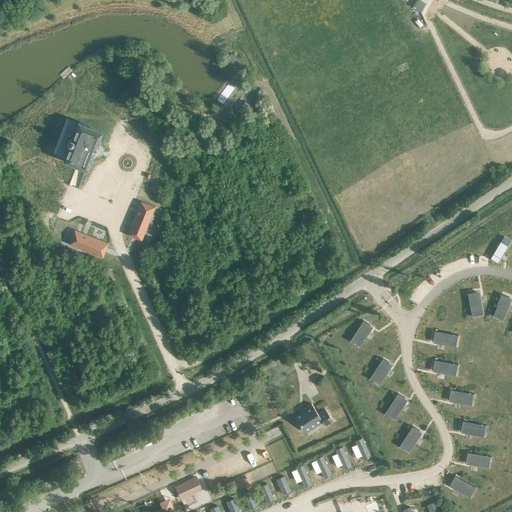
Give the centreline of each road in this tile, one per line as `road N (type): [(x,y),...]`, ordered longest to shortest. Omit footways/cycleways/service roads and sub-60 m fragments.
road 1 (unclassified): [(0,473),(226,373),(511,181)]
road 2 (unknown): [(187,390),(96,203),(94,182),(131,117)]
